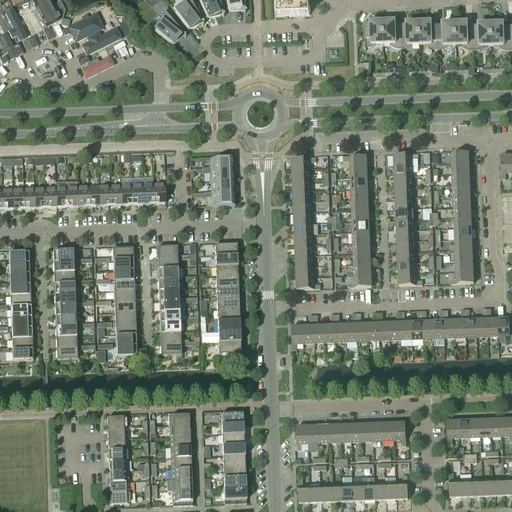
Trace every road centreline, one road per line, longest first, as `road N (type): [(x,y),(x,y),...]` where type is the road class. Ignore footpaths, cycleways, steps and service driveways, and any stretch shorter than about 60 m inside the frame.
road 1 (residential): [(267,314),(490,302),(499,295),(486,142)]
road 2 (tertiary): [(511,96),(280,103)]
road 3 (residential): [(0,235),(39,226),(56,233),(181,229)]
road 4 (residential): [(256,64),(209,60),(208,36),(319,29)]
road 5 (tertiary): [(282,124),(440,119)]
road 6 (tertiary): [(157,108),(0,114)]
road 7 (tertiary): [(0,134),(155,130)]
road 8 (residential): [(270,406),(423,405)]
road 9 (residential): [(303,134),(441,141)]
road 10 (unclassified): [(76,87),(153,63),(157,108)]
